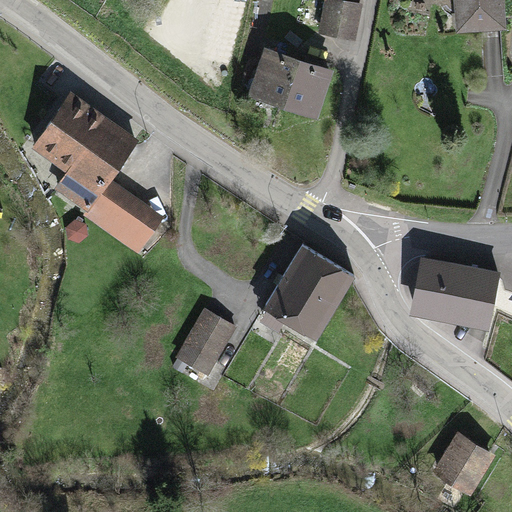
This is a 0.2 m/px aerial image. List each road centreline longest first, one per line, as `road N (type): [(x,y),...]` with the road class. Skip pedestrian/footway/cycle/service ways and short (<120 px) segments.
road 1 (tertiary): [(360,252),(190,141),(0,1)]
road 2 (tertiary): [(511,410),(410,336),(360,252)]
road 3 (unknown): [(488,240),(506,136),(496,47)]
road 4 (residential): [(360,252),(511,239)]
